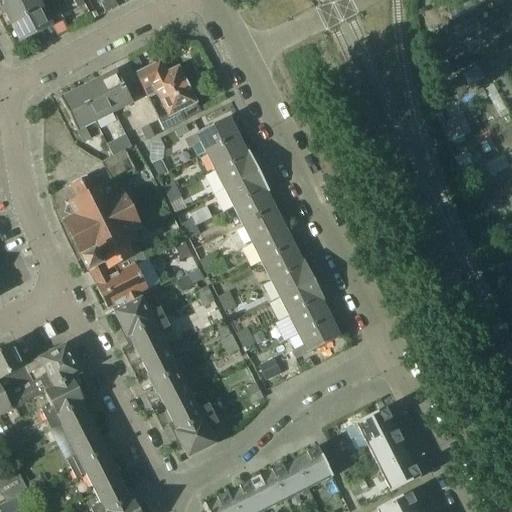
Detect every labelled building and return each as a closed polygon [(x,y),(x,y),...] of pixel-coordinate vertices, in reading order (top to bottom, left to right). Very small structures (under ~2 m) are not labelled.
[(12,0),(0,6),(0,7),(0,8),(9,25),(41,8),(37,0),(12,0)] [(116,6),(112,0),(107,0),(99,5),(103,13),(116,6)] [(41,8),(9,25),(18,44),(62,21),(58,13),(47,19),(41,8)] [(479,32),(472,19),(450,31),(457,44),(479,32)] [(194,104),(188,91),(176,68),(164,74),(158,63),(134,75),(145,98),(155,93),(166,116),(157,121),(162,132),(199,113),(194,104)] [(114,72),(96,81),(112,114),(131,104),(114,72)] [(96,81),(78,90),(94,123),(112,114),(96,81)] [(58,100),(81,144),(89,140),(83,128),(94,123),(78,90),(58,100)] [(447,144),(462,137),(453,118),(438,125),(447,144)] [(187,149),(198,143),(204,154),(236,138),(227,119),(183,141),(187,149)] [(147,126),(139,130),(145,141),(152,137),(147,126)] [(245,156),(245,155),(236,138),(204,154),(213,172),(245,156)] [(122,151),(118,143),(107,149),(111,157),(122,151)] [(133,171),(123,151),(100,163),(110,183),(133,171)] [(247,154),(245,155),(245,156),(213,172),(222,190),(257,173),(247,154)] [(257,173),(222,190),(231,209),(264,192),(265,193),(267,192),(257,173)] [(96,189),(89,176),(67,187),(74,200),(64,205),(65,206),(63,213),(62,214),(62,215),(63,214),(69,216),(69,217),(61,221),(80,259),(79,260),(86,273),(87,273),(93,286),(98,283),(133,266),(143,261),(136,246),(140,244),(134,232),(140,229),(120,191),(112,195),(112,194),(113,189),(114,188),(114,187),(113,188),(106,185),(106,184),(96,189)] [(172,184),(161,189),(165,196),(176,191),(172,184)] [(176,191),(165,196),(168,204),(179,198),(176,191)] [(265,193),(264,192),(231,209),(241,227),(273,210),(265,193)] [(282,228),(273,210),(241,227),(250,245),(282,228)] [(190,220),(179,226),(183,233),(194,227),(190,220)] [(194,227),(183,233),(187,240),(198,235),(194,227)] [(282,228),(250,245),(259,263),(292,247),(282,228)] [(292,247),(259,263),(268,281),(301,265),(300,264),(292,247)] [(209,257),(198,262),(201,269),(212,264),(209,257)] [(301,265),(268,281),(278,299),(312,282),(303,264),(302,263),(300,264),(301,265)] [(212,264),(201,269),(205,277),(216,271),(212,264)] [(133,266),(98,283),(93,286),(106,311),(112,308),(114,312),(140,299),(137,295),(145,291),(133,266)] [(196,271),(186,276),(191,285),(201,280),(196,271)] [(312,282),(278,299),(287,318),(319,301),(320,303),(322,301),(312,282)] [(194,293),(198,301),(209,296),(205,288),(194,293)] [(227,293),(216,299),(220,306),(231,300),(227,293)] [(150,294),(140,299),(114,312),(112,313),(125,338),(162,319),(158,311),(159,311),(150,294)] [(209,296),(198,301),(201,308),(212,302),(209,296)] [(231,300),(220,306),(223,313),(234,307),(231,300)] [(319,301),(287,318),(296,336),(329,320),(320,303),(319,301)] [(162,319),(125,338),(129,347),(132,345),(139,361),(164,348),(157,333),(166,328),(162,319)] [(329,320),(296,336),(302,347),(290,353),(294,361),(338,338),(329,320)] [(245,329),(234,335),(238,342),(249,337),(245,329)] [(219,342),(222,350),(233,344),(229,337),(219,342)] [(249,337),(238,342),(241,349),(252,344),(249,337)] [(11,344),(0,349),(0,415),(14,408),(38,396),(23,367),(11,344)] [(233,344),(222,350),(226,356),(237,351),(233,344)] [(64,346),(58,349),(23,367),(38,396),(43,393),(70,379),(79,375),(64,346)] [(164,348),(139,361),(147,377),(146,377),(151,385),(186,368),(182,359),(172,364),(164,348)] [(186,368),(151,385),(155,394),(156,394),(164,409),(189,397),(181,381),(191,376),(186,368)] [(82,404),(70,379),(43,393),(51,409),(41,414),(45,423),(82,404)] [(243,390),(246,397),(257,392),(254,385),(243,390)] [(257,392),(246,397),(250,405),(261,399),(257,392)] [(189,397),(164,409),(172,425),(169,426),(174,434),(211,416),(206,407),(197,412),(189,397)] [(82,404),(45,423),(50,432),(59,427),(67,442),(92,429),(84,414),(87,412),(82,404)] [(395,433),(384,410),(354,425),(365,448),(395,433)] [(211,416),(174,434),(186,459),(214,445),(205,429),(215,424),(211,416)] [(92,429),(67,442),(75,457),(65,462),(70,471),(107,452),(102,443),(100,445),(92,429)] [(14,430),(3,435),(7,442),(18,437),(14,430)] [(407,456),(395,433),(365,448),(377,471),(407,456)] [(18,437),(7,442),(11,450),(21,444),(18,437)] [(330,479),(315,449),(292,460),(307,490),(330,479)] [(342,460),(337,450),(330,453),(335,463),(342,460)] [(107,452),(70,471),(74,480),(84,475),(91,490),(116,477),(108,462),(111,461),(107,452)] [(419,479),(407,456),(377,471),(389,494),(419,479)] [(307,490),(292,460),(269,472),(285,502),(307,490)] [(348,472),(342,460),(335,463),(341,475),(348,472)] [(0,474),(0,490),(19,480),(13,468),(0,474)] [(264,511),(285,502),(269,472),(247,483),(261,511),(264,511)] [(116,477),(91,490),(99,506),(90,510),(90,511),(107,511),(131,500),(127,491),(124,493),(116,477)] [(38,478),(27,483),(31,490),(42,485),(38,478)] [(19,480),(0,490),(0,494),(5,504),(25,493),(19,480)] [(361,481),(354,484),(359,494),(366,491),(361,481)] [(261,511),(247,483),(224,495),(232,511),(261,511)] [(354,484),(354,483),(347,487),(352,498),(359,494),(354,484)] [(42,485),(31,490),(35,498),(46,492),(42,485)] [(416,511),(417,511),(408,493),(374,511),(416,511)] [(232,511),(224,495),(201,507),(203,511),(232,511)] [(136,511),(131,500),(107,511),(136,511)]
